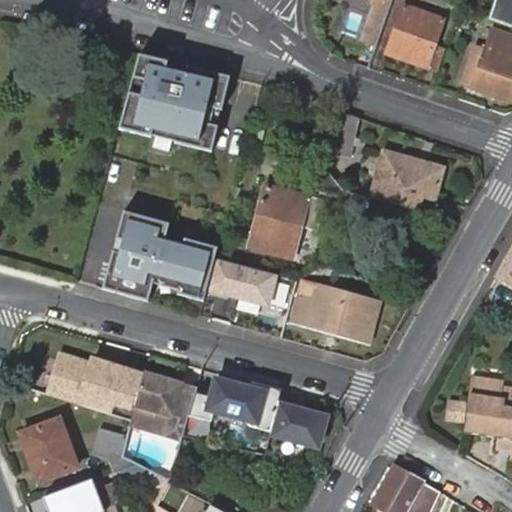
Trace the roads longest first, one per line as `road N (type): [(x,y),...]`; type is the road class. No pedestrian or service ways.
road 1 (residential): [(0,284),(394,396)]
road 2 (residential): [(245,1),(299,62),(511,144)]
road 3 (residential): [(511,184),(394,396)]
road 4 (residential): [(511,497),(378,422)]
